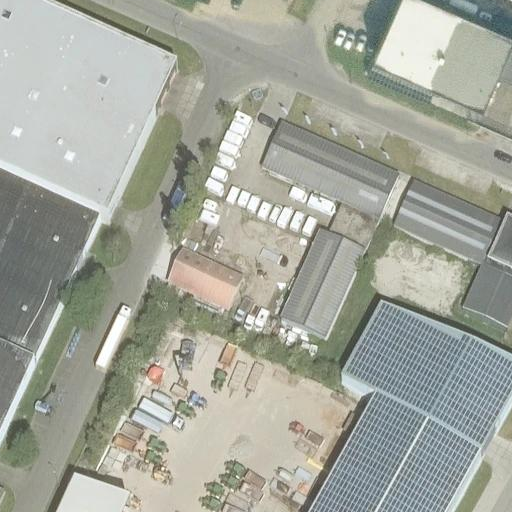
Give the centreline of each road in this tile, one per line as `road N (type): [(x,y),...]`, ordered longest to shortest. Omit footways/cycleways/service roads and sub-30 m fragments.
road 1 (unclassified): [(28,511),(236,53)]
road 2 (unclassified): [(511,173),(299,80)]
road 3 (unclassified): [(236,53),(120,0)]
